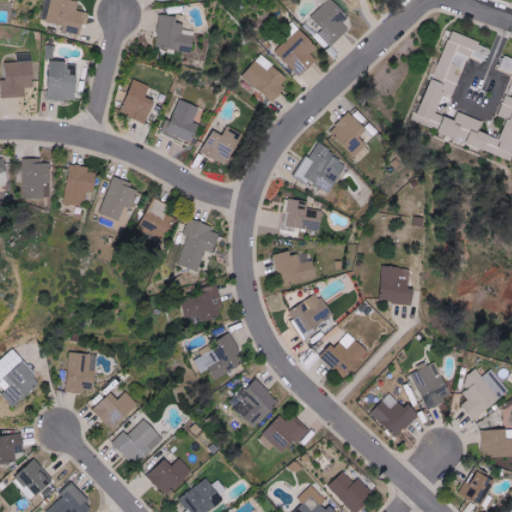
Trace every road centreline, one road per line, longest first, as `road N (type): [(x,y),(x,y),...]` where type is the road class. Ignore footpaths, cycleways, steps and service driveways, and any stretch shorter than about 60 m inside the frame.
road 1 (residential): [(430,0),(275,146),(252,189),(242,259),(253,312),(280,361),(439,511)]
road 2 (residential): [(0,130),(104,142),(203,191),(249,203)]
road 3 (residential): [(89,138),(120,13)]
